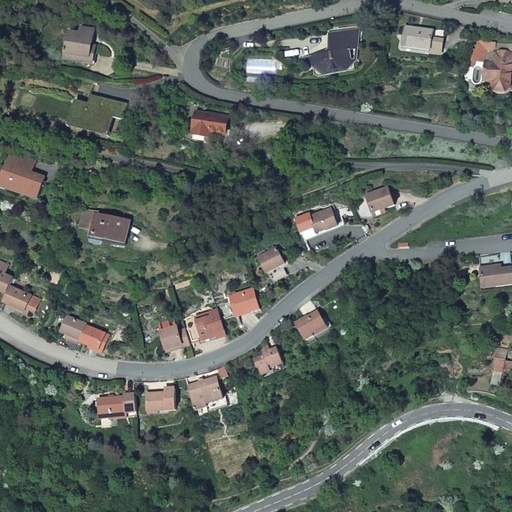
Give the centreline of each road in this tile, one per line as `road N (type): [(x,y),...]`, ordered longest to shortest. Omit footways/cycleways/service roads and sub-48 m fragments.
road 1 (residential): [(511,141),(210,92),(191,81),(181,61),(206,38),(377,0)]
road 2 (residential): [(350,258),(232,355),(164,371),(83,367),(0,325)]
road 3 (secondary): [(255,511),(326,477),(391,427),(430,413),(458,408),(511,423)]
road 4 (residential): [(511,173),(440,201),(350,258)]
road 5 (residential): [(350,258),(511,244)]
road 6 (residential): [(394,0),(511,26)]
